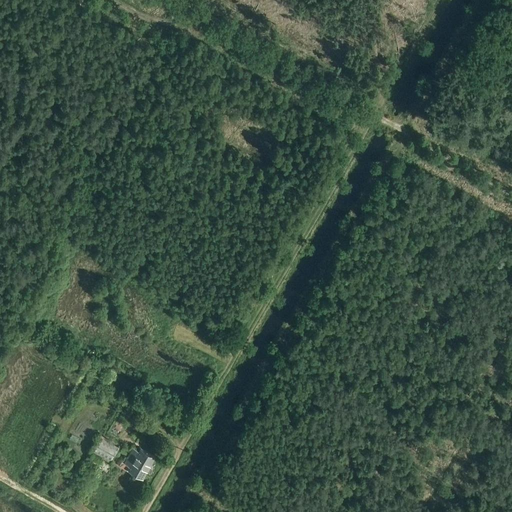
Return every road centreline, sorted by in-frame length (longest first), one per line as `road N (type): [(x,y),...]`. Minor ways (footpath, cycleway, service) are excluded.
road 1 (track): [(145,511),(441,0)]
road 2 (track): [(511,196),(175,0)]
